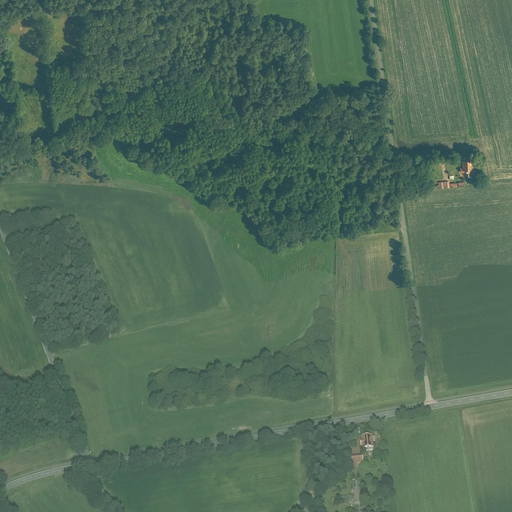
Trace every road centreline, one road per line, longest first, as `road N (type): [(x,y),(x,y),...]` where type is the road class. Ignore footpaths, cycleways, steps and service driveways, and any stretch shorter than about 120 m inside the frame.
road 1 (residential): [(371,0),(429,408)]
road 2 (tertiary): [(91,464),(429,408)]
road 3 (unclassified): [(91,464),(0,228)]
